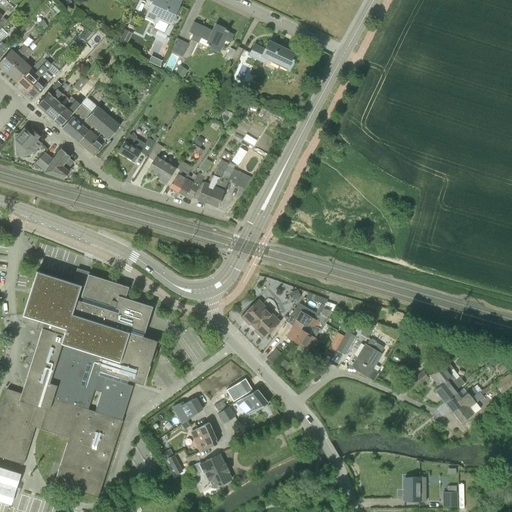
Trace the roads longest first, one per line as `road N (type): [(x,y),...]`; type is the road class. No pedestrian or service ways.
road 1 (tertiary): [(205,290),(234,265),(343,53)]
road 2 (unclassified): [(351,511),(322,439),(221,332),(209,308)]
road 3 (residential): [(28,111),(106,177),(231,219)]
road 4 (tertiary): [(205,290),(184,290),(127,253),(0,202)]
road 5 (residential): [(343,53),(232,0)]
